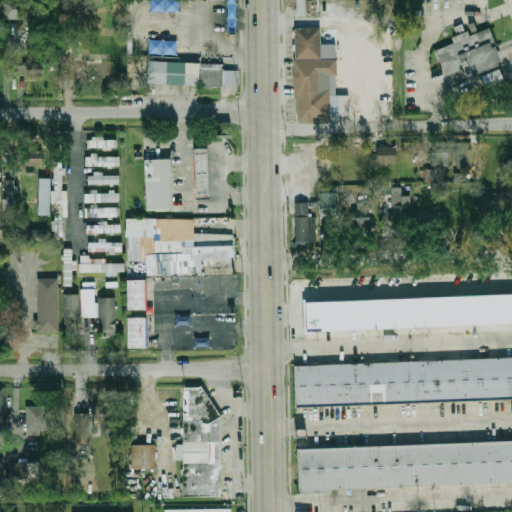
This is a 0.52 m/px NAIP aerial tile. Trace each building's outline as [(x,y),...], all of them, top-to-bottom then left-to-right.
[(33,0),(4,0),(4,19),(33,19),(33,0)] [(295,0),(314,0),(315,15),(295,16),(295,0)] [(503,65),(491,26),(453,38),(455,43),(436,49),(445,76),(464,69),(466,77),(503,65)] [(294,27),(320,27),(319,57),(293,57),(294,27)] [(28,75),(50,75),(50,55),(20,55),(20,69),(28,69),(28,75)] [(100,55),(76,55),(76,78),(113,78),(113,61),(100,61),(100,55)] [(238,69),(237,84),(146,82),(147,60),(223,62),(222,69),(238,69)] [(293,60),(330,60),(329,120),(296,120),(296,96),(293,96),(293,60)] [(484,76),(488,87),(507,80),(503,69),(484,76)] [(88,147),(118,147),(118,138),(88,138),(88,147)] [(433,143),(433,166),(450,166),(450,143),(433,143)] [(398,164),(398,146),(374,146),(374,164),(398,164)] [(458,146),(459,168),(474,168),(474,146),(458,146)] [(198,148),(200,198),(212,197),(211,148),(198,148)] [(43,150),(22,150),(22,165),(43,165),(43,150)] [(86,157),(86,166),(120,166),(120,157),(86,157)] [(146,160),(173,159),(175,209),(148,210),(146,160)] [(66,190),(62,190),(63,164),(54,164),(54,235),(66,235),(66,190)] [(120,184),(120,173),(88,173),(88,184),(120,184)] [(39,215),(51,215),(51,178),(39,178),(39,215)] [(12,185),(5,185),(6,207),(13,206),(12,185)] [(321,213),(336,213),(336,189),(321,189),(321,213)] [(86,193),(86,201),(119,201),(119,193),(86,193)] [(495,195),(482,195),(482,216),(495,216),(495,195)] [(409,238),(409,196),(394,196),(394,238),(409,238)] [(296,242),(313,242),(313,202),(295,202),(296,242)] [(371,226),(371,204),(349,204),(349,226),(371,226)] [(450,235),(420,238),(418,207),(434,206),(435,218),(448,217),(450,235)] [(119,208),(86,208),(86,217),(119,217),(119,208)] [(126,218),(193,218),(193,232),(232,234),(231,256),(200,259),(200,270),(146,274),(145,259),(125,260),(126,218)] [(47,228),(25,229),(26,238),(47,238),(47,228)] [(121,242),(103,241),(103,240),(90,240),(90,250),(121,251),(121,242)] [(58,278),(37,277),(36,330),(57,331),(58,278)] [(126,279),(144,280),(144,309),(125,309),(126,279)] [(80,288),(81,317),(101,316),(101,335),(115,335),(114,297),(95,297),(95,288),(80,288)] [(78,293),(63,294),(64,321),(79,321),(78,293)] [(308,300),(511,295),(511,323),(308,328),(308,300)] [(127,317),(145,317),(145,346),(127,346),(127,317)] [(296,366),(511,357),(511,398),(298,407),(296,366)] [(184,386),(203,386),(222,419),(222,495),(184,495),(184,386)] [(92,405),(93,421),(100,421),(101,435),(116,435),(115,404),(92,405)] [(40,434),(39,430),(49,429),(48,405),(25,406),(26,435),(40,434)] [(76,414),(91,414),(92,447),(78,447),(76,414)] [(300,449),(511,440),(511,482),(301,491),(300,449)] [(154,444),(130,444),(131,468),(155,468),(154,444)] [(11,462),(12,478),(40,477),(40,461),(11,462)]
